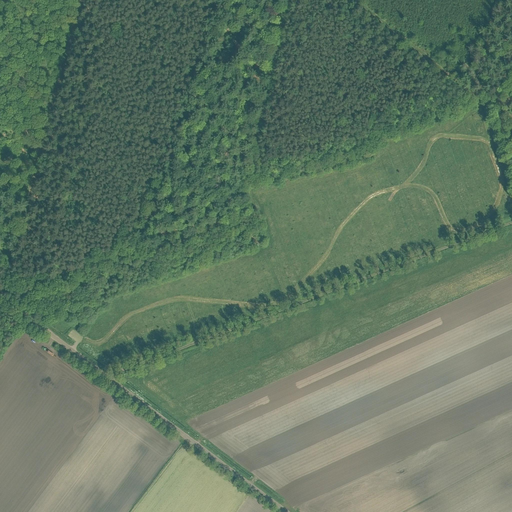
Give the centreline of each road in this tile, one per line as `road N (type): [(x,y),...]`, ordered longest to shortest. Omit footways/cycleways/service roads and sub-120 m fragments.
road 1 (track): [(282,0),(249,169),(253,210),(2,297),(78,0)]
road 2 (track): [(488,231),(111,380)]
road 3 (unclassified): [(286,511),(0,295)]
road 4 (track): [(483,103),(357,0)]
